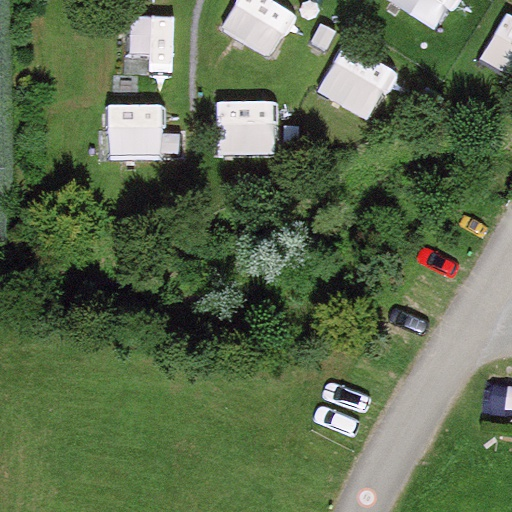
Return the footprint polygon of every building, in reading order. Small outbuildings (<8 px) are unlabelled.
[(282,55),(305,9),(288,0),(243,0),(230,28),(282,55)] [(386,0),(385,2),(439,31),(455,0),(386,0)] [(487,64),(511,74),(511,12),(510,12),(487,64)] [(132,13),(132,68),(182,68),(183,14),(132,13)] [(377,121),(403,80),(351,46),(324,87),(377,121)] [(186,152),(182,96),(108,100),(111,156),(186,152)] [(225,150),(285,152),(287,100),(226,98),(225,150)]
